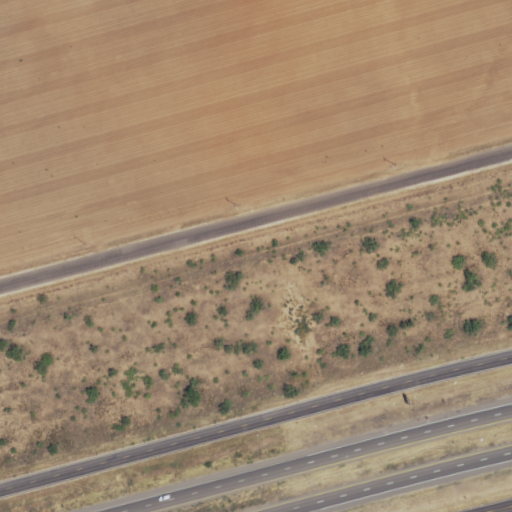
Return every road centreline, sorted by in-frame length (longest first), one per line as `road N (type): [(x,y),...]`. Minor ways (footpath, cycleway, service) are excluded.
road 1 (residential): [(0,289),(511,154)]
road 2 (tertiary): [(0,490),(511,358)]
road 3 (motorway): [(511,411),(119,511)]
road 4 (motorway): [(276,511),(511,451)]
